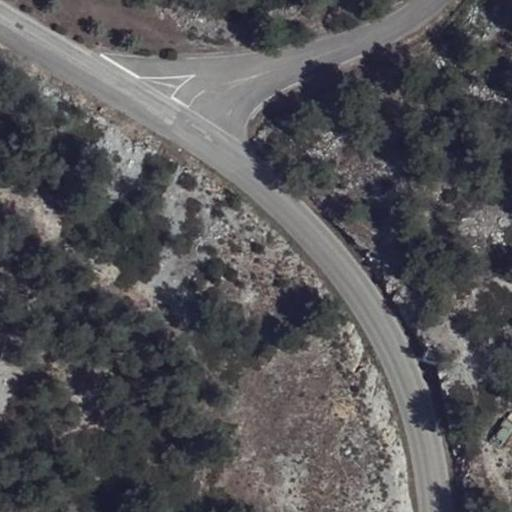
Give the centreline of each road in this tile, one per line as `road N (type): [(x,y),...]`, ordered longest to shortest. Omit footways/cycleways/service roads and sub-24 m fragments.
road 1 (unclassified): [(164,132),(268,199),(388,344),(418,452),(424,511)]
road 2 (residential): [(420,0),(164,132)]
road 3 (unclassified): [(0,26),(164,132)]
